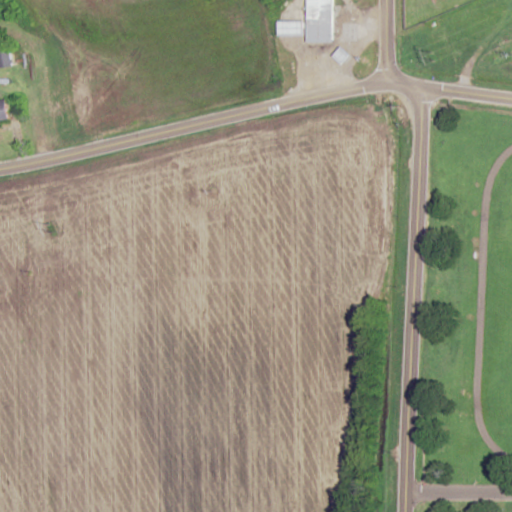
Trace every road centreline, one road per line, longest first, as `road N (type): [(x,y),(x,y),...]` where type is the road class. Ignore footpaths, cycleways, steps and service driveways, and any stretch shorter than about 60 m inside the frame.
road 1 (residential): [(398,511),(419,87)]
road 2 (residential): [(0,163),(382,85)]
